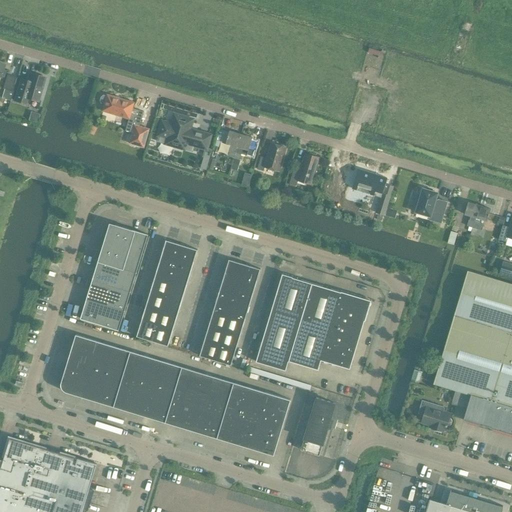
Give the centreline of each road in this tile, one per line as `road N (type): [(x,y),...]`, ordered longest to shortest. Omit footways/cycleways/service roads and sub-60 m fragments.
road 1 (unclassified): [(90,188),(398,285),(356,434)]
road 2 (residential): [(511,197),(99,74)]
road 3 (unclassified): [(356,434),(334,505),(147,449)]
road 4 (unclassified): [(90,188),(24,410)]
road 5 (unknown): [(325,262),(327,275),(373,296),(347,368),(373,374)]
road 6 (unclassified): [(511,481),(356,434)]
road 7 (unclassified): [(147,449),(24,410)]
